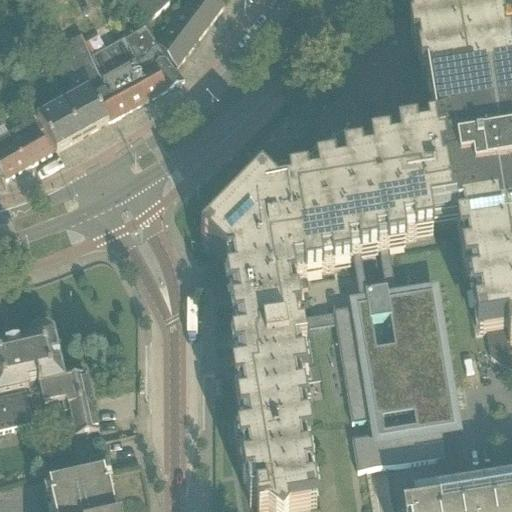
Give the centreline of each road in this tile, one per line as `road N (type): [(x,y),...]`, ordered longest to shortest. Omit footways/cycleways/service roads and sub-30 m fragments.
road 1 (secondary): [(131,191),(237,112),(338,0)]
road 2 (secondary): [(293,0),(223,85),(106,174)]
road 3 (tertiary): [(173,511),(171,320)]
road 4 (tertiary): [(171,320),(167,266),(131,191)]
road 5 (tertiary): [(101,205),(171,320)]
